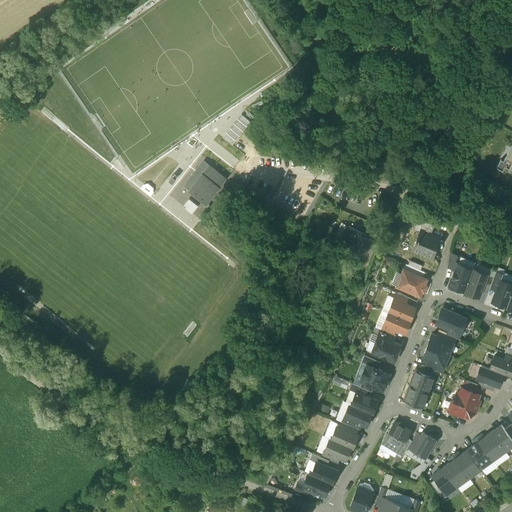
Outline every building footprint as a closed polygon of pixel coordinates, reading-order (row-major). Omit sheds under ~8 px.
[(238,144),(250,150),(255,141),(243,134),(238,144)] [(511,146),(503,162),(501,160),(496,168),(502,172),(505,167),(511,171),(511,146)] [(208,166),(205,170),(201,166),(188,182),(192,186),(189,190),(206,203),(225,179),(208,166)] [(190,197),(184,206),(195,212),(200,204),(190,197)] [(432,222),(418,221),(414,230),(420,232),(431,236),(436,223),(432,222)] [(358,231),(348,226),(340,241),(351,246),(358,231)] [(373,239),(358,231),(351,246),(365,253),(373,239)] [(431,236),(420,232),(413,251),(432,258),(439,239),(431,236)] [(460,257),(450,254),(447,268),(453,271),(456,264),(457,264),(460,257)] [(475,263),(473,270),(487,275),(494,277),(496,272),(496,270),(475,263)] [(457,264),(456,264),(453,271),(454,271),(449,285),(465,291),(473,270),(457,264)] [(424,274),(408,267),(405,272),(422,279),(424,276),(424,274)] [(487,275),(473,270),(465,291),(465,292),(479,297),(481,292),(487,275)] [(405,272),(404,272),(397,288),(419,297),(422,291),(421,291),(422,287),(423,287),(426,280),(422,279),(405,272)] [(503,274),(496,272),(494,277),(490,288),(496,291),(500,279),(501,280),(503,274)] [(494,277),(487,275),(481,292),(488,294),(490,288),(494,277)] [(511,283),(501,280),(500,279),(496,291),(491,302),(506,307),(511,292),(511,283)] [(408,299),(396,294),(393,301),(405,305),(408,299)] [(405,305),(393,301),(389,313),(410,321),(415,309),(405,305)] [(466,318),(442,308),(436,323),(449,328),(460,333),(466,318)] [(410,321),(389,313),(384,324),(396,329),(405,333),(410,321)] [(396,329),(384,324),(382,330),(393,335),(396,329)] [(460,333),(449,328),(447,334),(455,337),(458,338),(460,333)] [(382,330),(380,330),(378,336),(393,342),(395,336),(393,335),(382,330)] [(447,334),(438,331),(436,336),(453,343),(455,337),(447,334)] [(436,336),(432,334),(427,346),(448,355),(453,343),(436,336)] [(393,342),(378,336),(375,344),(376,345),(373,353),(394,361),(400,345),(393,342)] [(448,355),(427,346),(422,358),(427,360),(444,366),(448,355)] [(511,362),(504,359),(494,356),(490,369),(504,374),(511,376),(511,362)] [(381,363),(365,357),(362,363),(368,366),(378,370),(381,363)] [(444,366),(427,360),(425,366),(435,370),(441,372),(444,366)] [(425,366),(421,365),(419,370),(433,375),(435,370),(425,366)] [(490,369),(481,365),(476,378),(494,385),(499,387),(504,374),(490,369)] [(378,370),(368,366),(362,381),(374,385),(383,389),(389,374),(378,370)] [(419,370),(415,369),(410,384),(429,391),(434,376),(433,375),(419,370)] [(494,385),(480,380),(478,385),(482,387),(492,391),(494,385)] [(374,385),(362,381),(360,387),(368,390),(371,392),(374,385)] [(478,385),(465,381),(462,388),(479,394),(482,387),(478,385)] [(360,387),(352,384),(349,390),(356,393),(356,392),(366,396),(368,390),(360,387)] [(429,391),(410,384),(404,399),(408,400),(422,405),(423,406),(429,391)] [(462,388),(460,393),(457,392),(454,400),(451,402),(448,409),(450,412),(465,417),(475,413),(479,400),(477,400),(479,394),(462,388)] [(366,396),(356,392),(356,393),(351,405),(371,413),(372,414),(378,401),(366,396)] [(422,405),(408,400),(406,406),(420,411),(422,405)] [(351,405),(350,405),(348,410),(347,410),(344,418),(361,424),(365,426),(368,420),(369,420),(371,413),(351,405)] [(344,418),(343,417),(341,423),(358,429),(359,430),(361,424),(344,418)] [(410,431),(394,422),(384,440),(398,449),(399,449),(406,437),(410,431)] [(358,429),(341,423),(339,428),(356,435),(357,432),(358,429)] [(511,439),(505,429),(501,425),(491,432),(505,451),(511,445),(511,439)] [(339,428),(337,427),(332,440),(331,440),(350,448),(352,449),(357,436),(356,435),(339,428)] [(436,440),(423,432),(421,436),(412,450),(425,458),(436,440)] [(505,451),(491,432),(484,437),(488,443),(483,446),(493,459),(505,451)] [(411,440),(407,447),(412,450),(421,436),(416,433),(411,440)] [(484,437),(481,434),(477,438),(483,446),(488,443),(484,437)] [(406,437),(399,449),(398,449),(396,452),(402,456),(407,447),(411,440),(406,437)] [(483,446),(477,438),(472,441),(474,444),(478,450),(483,446)] [(350,448),(331,440),(332,440),(330,439),(325,452),(325,453),(340,459),(345,461),(350,448)] [(483,446),(478,450),(474,444),(467,450),(480,468),(493,459),(483,446)] [(480,468),(467,450),(460,455),(464,461),(459,464),(468,477),(481,468),(480,468)] [(340,459),(325,453),(325,452),(323,451),(321,458),(329,461),(337,464),(340,459)] [(460,455),(457,452),(452,455),(459,464),(464,461),(460,455)] [(321,458),(312,454),(309,461),(316,463),(316,462),(326,466),(329,461),(321,458)] [(459,464),(452,455),(448,459),(450,462),(454,468),(459,464)] [(326,466),(316,462),(316,463),(311,475),(330,483),(332,484),(337,471),(326,466)] [(459,464),(454,468),(450,462),(443,467),(456,486),(468,477),(459,464)] [(456,486),(443,467),(432,475),(435,480),(442,489),(445,494),(456,486)] [(392,475),(385,473),(378,495),(375,503),(380,505),(384,497),(385,497),(392,475)] [(311,475),(308,474),(303,486),(303,487),(313,491),(325,496),(330,483),(311,475)] [(442,489),(435,480),(430,483),(437,493),(442,489)] [(313,491),(303,487),(303,486),(297,484),(294,491),(311,497),(313,491)] [(372,493),(357,488),(350,507),(363,511),(365,511),(367,508),(372,493)] [(378,495),(372,493),(367,508),(372,510),(375,503),(378,495)] [(241,497),(237,510),(241,511),(243,511),(248,499),(241,497)] [(385,497),(384,497),(380,505),(377,511),(396,511),(400,503),(385,497)] [(416,511),(420,501),(413,498),(410,507),(411,507),(409,511),(416,511)] [(410,507),(400,503),(396,511),(409,511),(411,507),(410,507)]
